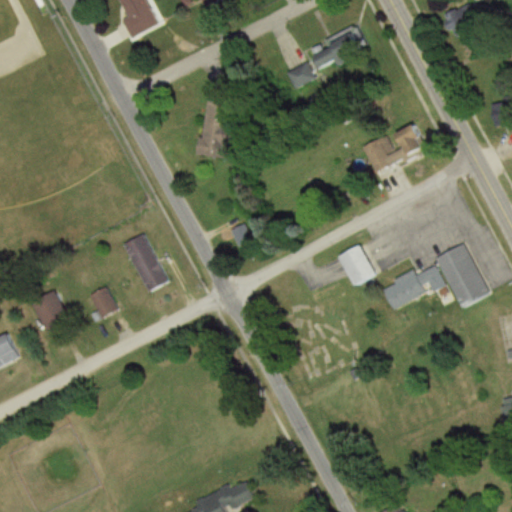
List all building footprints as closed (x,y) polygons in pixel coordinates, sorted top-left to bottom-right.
[(123,0),(131,18),(127,20),(136,39),(163,27),(150,0),(123,0)] [(449,14),(455,41),(469,38),(463,11),(449,14)] [(362,27),(331,43),(334,49),(321,56),(330,72),(374,49),(362,27)] [(321,79),(311,63),(291,76),(302,91),(321,79)] [(207,157),(240,160),(245,105),(212,102),(207,157)] [(415,157),(434,152),(427,128),(408,133),(415,157)] [(404,164),(390,139),(370,150),(384,175),(404,164)] [(149,235),(129,245),(154,294),(174,284),(149,235)] [(444,261),(471,310),(498,295),(471,246),(444,261)] [(348,258),(363,287),(385,276),(369,247),(348,258)] [(393,291),(402,310),(434,293),(430,286),(435,283),(441,293),(452,287),(442,267),(424,276),(421,271),(401,282),(403,286),(393,291)] [(89,297),(102,321),(120,311),(106,288),(89,297)] [(35,303),(49,335),(73,324),(58,292),(35,303)] [(0,369),(23,359),(13,336),(0,341),(0,369)] [(234,511),(234,510),(260,499),(254,483),(183,511),(234,511)]
